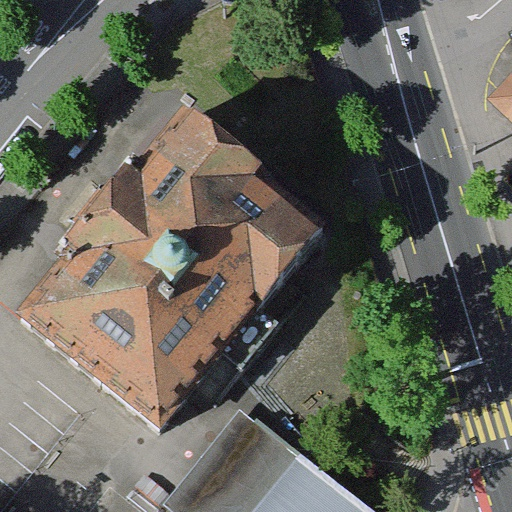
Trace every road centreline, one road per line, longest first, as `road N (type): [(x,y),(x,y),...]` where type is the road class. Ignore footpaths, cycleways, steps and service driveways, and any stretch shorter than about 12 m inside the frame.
road 1 (secondary): [(392,63),(491,400)]
road 2 (unknown): [(0,334),(98,417),(104,452),(67,511)]
road 3 (residential): [(94,0),(0,121)]
road 4 (residential): [(501,0),(444,40),(392,63)]
